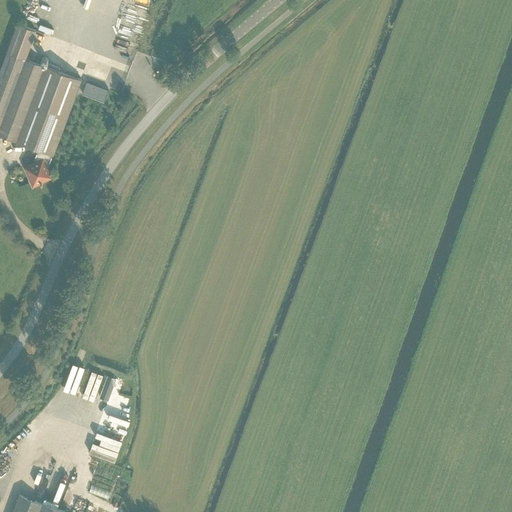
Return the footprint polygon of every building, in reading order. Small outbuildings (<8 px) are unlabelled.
[(131,15),(123,36),(130,38),(138,18),(131,15)] [(30,179),(27,180),(32,189),(43,184),(41,182),(51,178),(46,167),(48,166),(52,155),(53,156),(81,80),(6,52),(0,69),(0,135),(38,150),(34,161),(35,163),(25,168),(30,179)] [(86,83),(83,98),(106,103),(109,88),(86,83)] [(86,372),(84,379),(79,377),(71,395),(81,400),(92,375),(86,372)] [(105,408),(100,406),(110,379),(99,376),(90,401),(95,403),(89,420),(99,424),(105,408)] [(17,440),(2,455),(10,463),(25,449),(17,440)] [(36,493),(43,467),(37,465),(30,492),(36,493)] [(64,511),(65,511),(19,495),(12,511),(64,511)]
